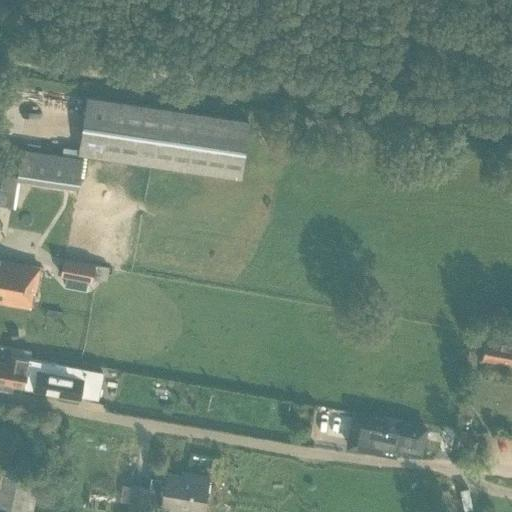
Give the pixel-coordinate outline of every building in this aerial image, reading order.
[(79,153),(240,177),(248,120),(87,96),(79,153)] [(76,185),(81,157),(4,146),(0,174),(0,204),(12,207),(16,176),(76,185)] [(91,280),(94,264),(64,257),(61,273),(91,280)] [(34,289),(38,265),(0,258),(0,301),(27,306),(30,288),(34,289)] [(511,327),(503,326),(503,328),(501,336),(485,333),(480,355),(511,361),(511,327)] [(0,359),(0,388),(12,391),(13,385),(24,387),(24,386),(30,357),(8,353),(6,361),(0,359)] [(30,357),(24,386),(32,388),(32,389),(81,398),(82,394),(97,397),(102,370),(30,357)] [(165,412),(170,378),(152,376),(148,410),(165,412)] [(140,384),(116,383),(116,395),(140,396),(140,384)] [(424,426),(350,412),(344,443),(394,453),(396,445),(420,450),(424,426)] [(38,479),(0,470),(0,448),(2,438),(0,438),(0,503),(32,510),(38,479)] [(134,481),(129,510),(140,511),(149,511),(152,499),(162,500),(163,499),(205,507),(211,473),(193,470),(193,473),(169,469),(168,475),(157,473),(154,485),(134,481)]
